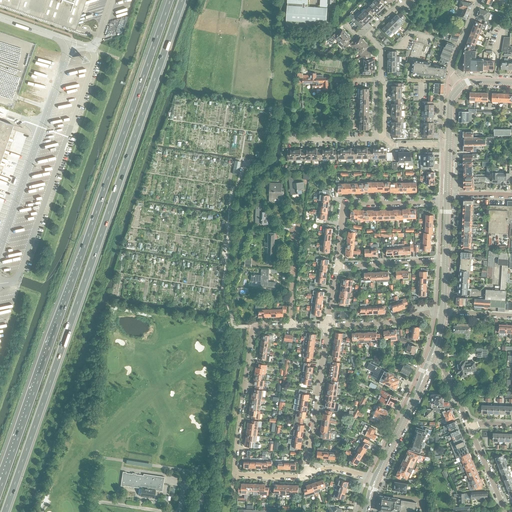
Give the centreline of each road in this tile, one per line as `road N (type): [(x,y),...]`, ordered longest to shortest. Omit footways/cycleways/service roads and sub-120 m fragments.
road 1 (motorway): [(4,511),(181,0)]
road 2 (motorway): [(170,0),(4,477)]
road 3 (unclassified): [(0,248),(67,52),(61,38),(0,17)]
road 4 (unknown): [(0,284),(13,280),(19,266),(92,44)]
road 5 (residential): [(234,474),(253,327),(292,325)]
road 6 (residential): [(336,264),(345,204),(446,200)]
road 7 (residential): [(310,473),(327,325)]
